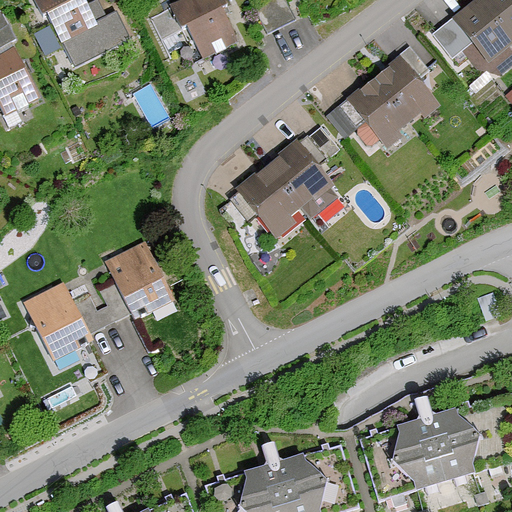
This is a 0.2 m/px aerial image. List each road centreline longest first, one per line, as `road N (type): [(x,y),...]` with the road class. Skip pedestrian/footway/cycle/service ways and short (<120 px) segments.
road 1 (residential): [(408,0),(198,161),(187,199),(197,244),(263,360)]
road 2 (residential): [(0,497),(263,360)]
road 3 (residential): [(263,360),(511,243)]
road 4 (residential): [(355,405),(399,377),(511,336)]
